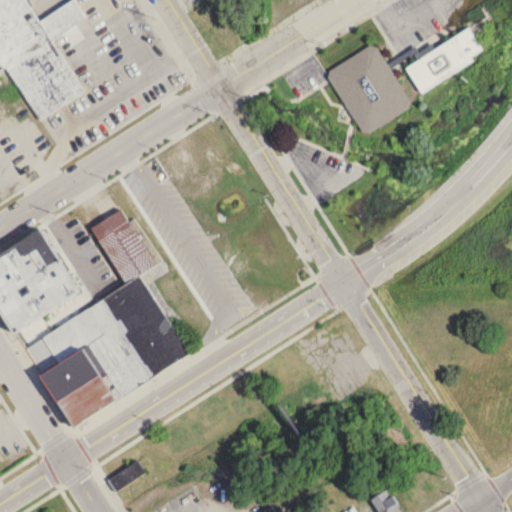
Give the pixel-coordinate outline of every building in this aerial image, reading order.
[(0,0),(28,0),(40,20),(71,0),(76,0),(86,16),(51,39),(84,90),(40,119),(5,66),(0,69),(0,0)] [(404,67),(419,93),(484,55),(468,28),(404,67)] [(326,71),(362,135),(411,108),(376,44),(326,71)] [(91,226),(121,207),(155,262),(125,281),(91,226)] [(0,309),(0,253),(41,227),(81,290),(15,333),(0,309)] [(25,347),(75,426),(190,352),(140,274),(25,347)] [(144,472),(136,460),(108,481),(116,492),(144,472)] [(403,511),(386,489),(370,500),(379,511),(403,511)]
